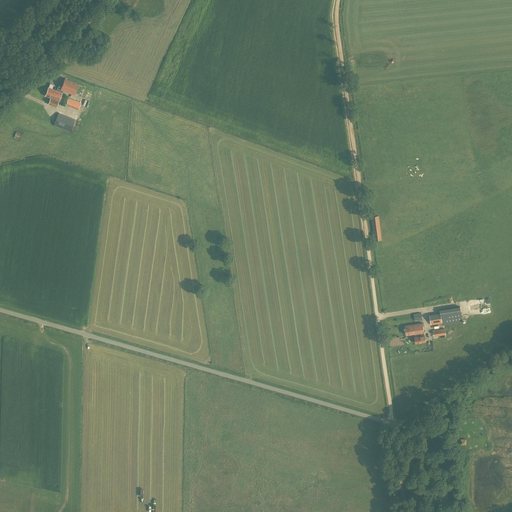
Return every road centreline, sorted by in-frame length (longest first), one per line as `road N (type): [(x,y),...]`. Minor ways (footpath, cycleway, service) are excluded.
road 1 (unclassified): [(392,423),(0,309)]
road 2 (track): [(338,0),(366,237)]
road 3 (track): [(366,237),(392,423)]
road 4 (tertiary): [(0,105),(110,0)]
road 5 (unclassified): [(392,423),(511,346)]
